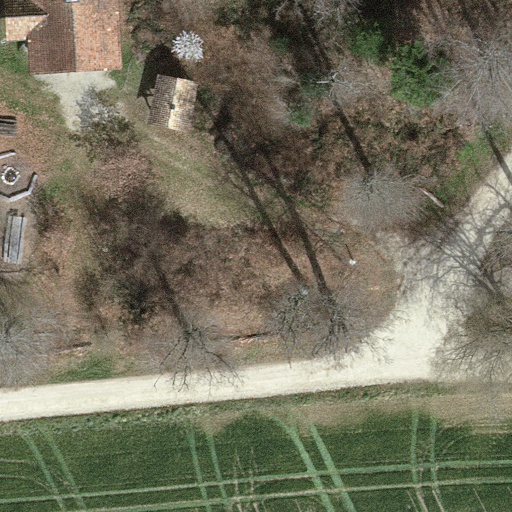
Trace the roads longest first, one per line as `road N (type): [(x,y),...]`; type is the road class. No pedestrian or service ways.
road 1 (track): [(0,404),(408,368)]
road 2 (track): [(511,178),(441,263),(408,368)]
road 3 (track): [(511,290),(497,292),(408,368)]
